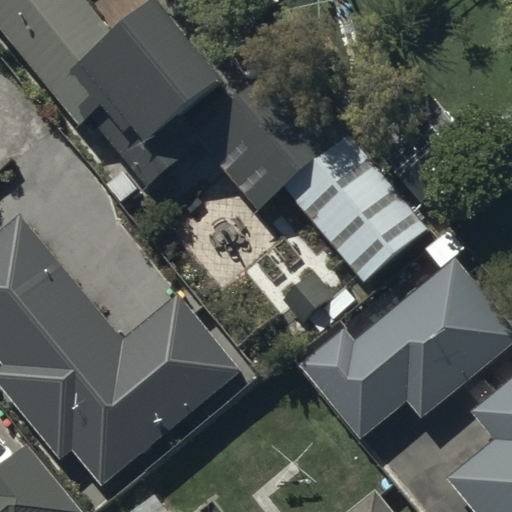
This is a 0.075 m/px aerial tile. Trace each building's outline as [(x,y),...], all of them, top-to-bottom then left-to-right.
[(0,0),(0,26),(79,123),(88,115),(130,166),(108,184),(120,199),(142,181),(146,186),(192,148),(169,121),(226,74),(165,0),(148,0),(111,30),(85,0),(0,0)] [(258,206),(286,183),(365,280),(434,223),(352,124),(305,162),(246,90),(196,130),(258,206)] [(123,338),(21,213),(0,230),(0,361),(2,364),(0,366),(0,378),(65,457),(74,450),(102,484),(242,371),(178,293),(123,338)] [(511,341),(511,322),(456,256),(355,340),(345,327),(300,364),(362,439),(409,400),(422,417),(511,341)] [(511,511),(511,377),(474,409),(496,436),(448,475),(478,511),(511,511)] [(0,511),(85,511),(27,443),(0,464),(0,511)] [(394,511),(375,487),(344,511),(394,511)]
